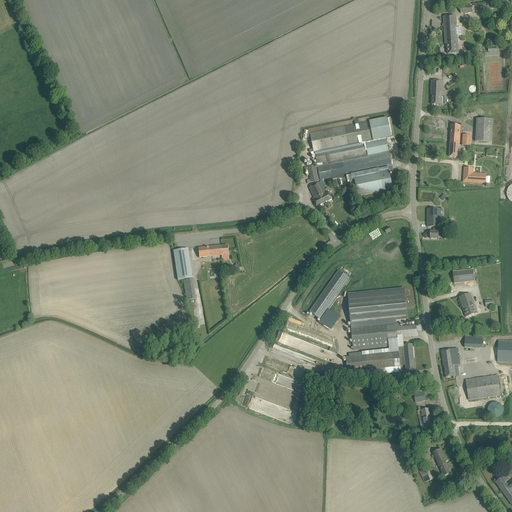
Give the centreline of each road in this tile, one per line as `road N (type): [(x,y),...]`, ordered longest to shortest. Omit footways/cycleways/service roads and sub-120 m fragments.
road 1 (unclassified): [(99,511),(225,392),(335,241)]
road 2 (unclassified): [(0,266),(72,249),(237,231),(299,207),(316,214),(335,241)]
road 3 (unclassified): [(506,511),(451,425),(434,366),(412,210)]
road 4 (unclassified): [(412,210),(427,0)]
